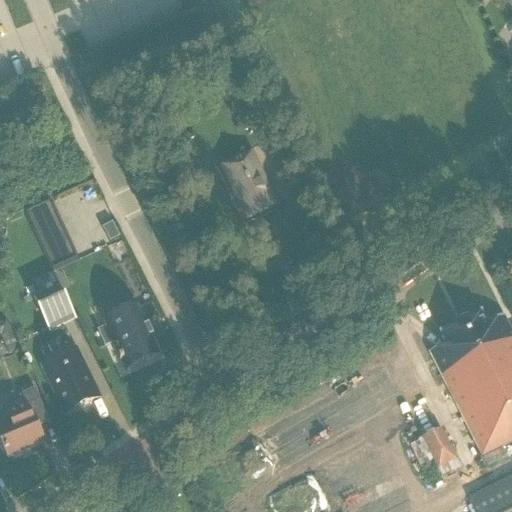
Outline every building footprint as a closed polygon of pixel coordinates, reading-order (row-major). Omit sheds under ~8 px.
[(276,206),(251,153),(220,167),(245,220),(276,206)] [(96,180),(65,194),(74,215),(105,201),(96,180)] [(44,254),(65,244),(48,208),(26,218),(44,254)] [(113,225),(102,231),(109,245),(120,239),(113,225)] [(59,288),(33,301),(49,332),(74,320),(59,288)] [(106,328),(99,331),(106,347),(113,344),(126,372),(158,357),(138,310),(137,310),(119,318),(105,324),(106,328)] [(482,458),(511,442),(511,478),(469,500),(474,511),(511,511),(511,335),(503,318),(486,326),(480,314),(440,335),(446,347),(430,355),(482,458)] [(9,356),(19,351),(6,320),(0,322),(0,337),(1,337),(9,356)] [(100,396),(78,345),(47,359),(49,364),(45,366),(54,384),(57,383),(65,401),(79,395),(83,403),(100,396)] [(10,422),(0,426),(0,441),(8,459),(44,443),(37,428),(49,423),(35,390),(24,395),(27,402),(6,411),(10,422)] [(422,440),(433,461),(441,478),(460,468),(441,431),(422,440)]
